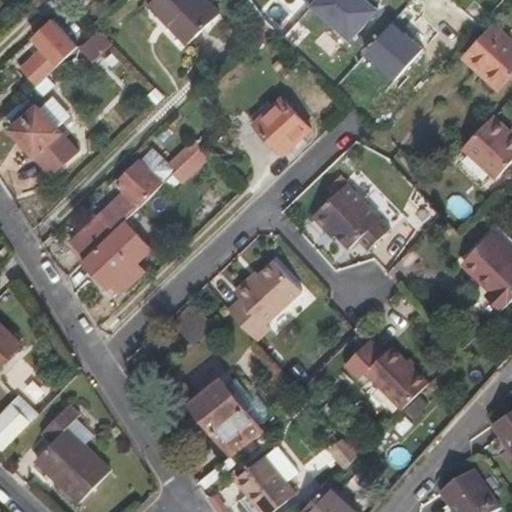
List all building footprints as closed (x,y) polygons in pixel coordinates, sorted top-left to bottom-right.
[(220,15),(205,0),(149,0),(147,3),(190,45),(220,15)] [(341,0),(341,34),(360,34),(360,17),(377,18),(376,0),(341,0)] [(70,38),(54,22),(35,40),(51,56),(70,38)] [(99,28),(80,47),(94,61),(113,42),(99,28)] [(500,91),(511,78),(511,44),(505,38),(500,44),(488,34),(465,59),(500,91)] [(76,148),(57,128),(69,116),(51,96),(39,109),(36,105),(11,129),(51,172),(76,148)] [(283,155),(311,127),(281,98),(254,125),(283,155)] [(494,180),(511,160),(511,134),(511,136),(492,119),(462,150),(494,180)] [(110,235),(176,171),(153,147),(117,182),(125,191),(71,244),(85,259),(110,235)] [(391,228),(347,184),(315,216),(328,228),(331,225),(338,233),(354,248),(361,240),(370,248),(391,228)] [(338,233),(331,225),(328,228),(335,236),(338,233)] [(511,299),(511,252),(491,232),(464,259),(495,289),(490,295),(504,308),(511,299)] [(136,261),(110,235),(85,259),(82,263),(108,289),(136,261)] [(269,325),(302,293),(274,263),(251,285),(247,281),(234,294),(241,300),(230,310),(259,342),(273,330),(269,325)] [(195,343),(174,322),(155,341),(177,362),(195,343)] [(0,366),(21,344),(0,324),(0,366)] [(431,382),(394,346),(388,353),(374,340),(349,366),(363,379),(370,373),(406,408),(431,382)] [(23,392),(34,380),(19,365),(7,377),(23,392)] [(271,407),(259,393),(253,399),(236,379),(229,384),(256,420),(271,407)] [(229,384),(225,380),(193,404),(233,454),(264,431),(256,420),(229,384)] [(11,405),(31,424),(35,419),(15,400),(11,405)] [(69,404),(41,433),(51,444),(36,460),(80,503),(110,473),(82,447),(65,431),(77,418),(81,414),(69,404)] [(0,446),(4,451),(31,424),(11,405),(0,416),(0,446)] [(511,414),(494,427),(511,454),(511,414)] [(65,431),(82,447),(94,434),(77,418),(65,431)] [(356,458),(343,441),(332,451),(346,468),(356,458)] [(273,511),(296,494),(266,456),(238,479),(264,511),(273,511)] [(499,511),(474,473),(440,497),(449,511),(499,511)] [(362,511),(330,484),(302,511),(362,511)]
